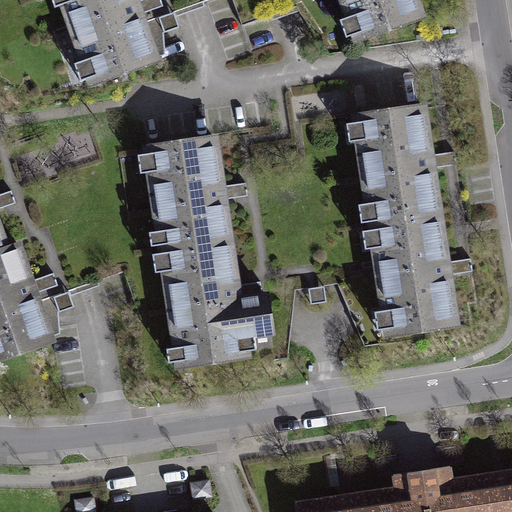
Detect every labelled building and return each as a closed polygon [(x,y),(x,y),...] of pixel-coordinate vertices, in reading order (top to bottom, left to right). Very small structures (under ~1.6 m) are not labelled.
[(60,0),(89,88),(156,66),(134,0),(60,0)] [(343,0),(359,43),(423,21),(415,0),(343,0)] [(423,107),(357,117),(390,337),(456,328),(423,107)] [(216,140),(148,150),(180,371),(251,360),(247,336),(272,332),(266,294),(239,298),(216,140)] [(0,353),(47,339),(16,239),(0,243),(0,353)] [(511,511),(511,470),(295,503),(295,511),(511,511)]
